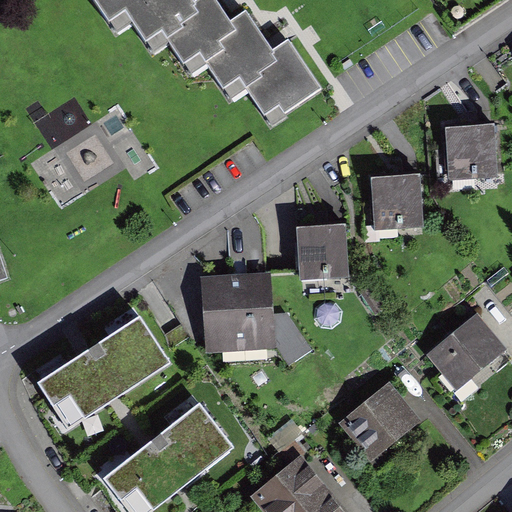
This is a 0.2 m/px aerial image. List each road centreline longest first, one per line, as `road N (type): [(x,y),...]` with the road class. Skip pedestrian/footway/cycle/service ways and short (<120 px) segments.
road 1 (residential): [(0,350),(511,9)]
road 2 (residential): [(65,511),(0,385)]
